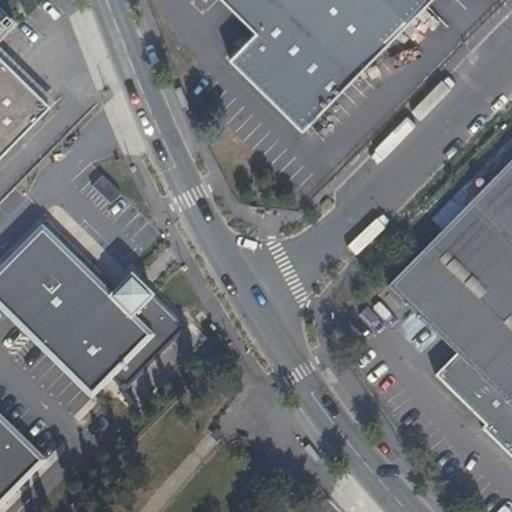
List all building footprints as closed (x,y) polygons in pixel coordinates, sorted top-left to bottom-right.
[(223,0),(256,31),(248,39),(243,36),(235,44),(239,49),(229,58),(302,130),(425,4),(421,0),(223,0)] [(0,10),(0,160),(50,110),(0,61),(0,42),(16,26),(0,10)] [(511,161),(388,287),(457,354),(435,376),(485,426),(482,429),(511,458),(511,161)] [(150,339),(38,229),(0,267),(0,314),(88,402),(150,339)] [(0,509),(48,462),(0,417),(0,509)]
